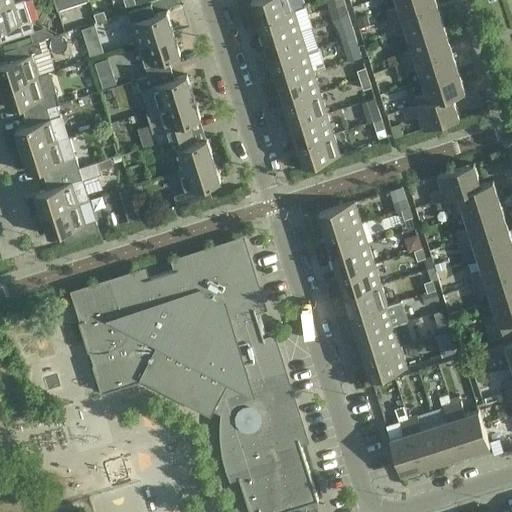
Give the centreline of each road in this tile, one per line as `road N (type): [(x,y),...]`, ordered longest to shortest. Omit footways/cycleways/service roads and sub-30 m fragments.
road 1 (residential): [(379,508),(364,495),(206,0)]
road 2 (residential): [(379,508),(400,509),(511,475)]
